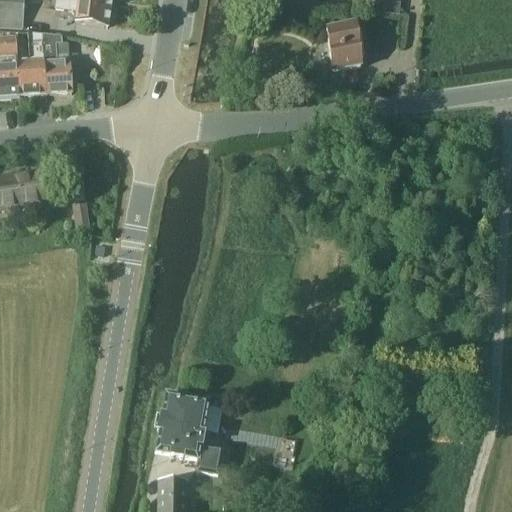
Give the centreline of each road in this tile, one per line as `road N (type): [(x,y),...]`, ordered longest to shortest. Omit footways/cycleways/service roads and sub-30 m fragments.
road 1 (track): [(470,511),(492,426),(510,93)]
road 2 (tertiary): [(91,511),(152,125)]
road 3 (tertiary): [(152,125),(511,93)]
road 4 (unclassified): [(152,125),(0,141)]
road 5 (tertiary): [(173,0),(152,125)]
